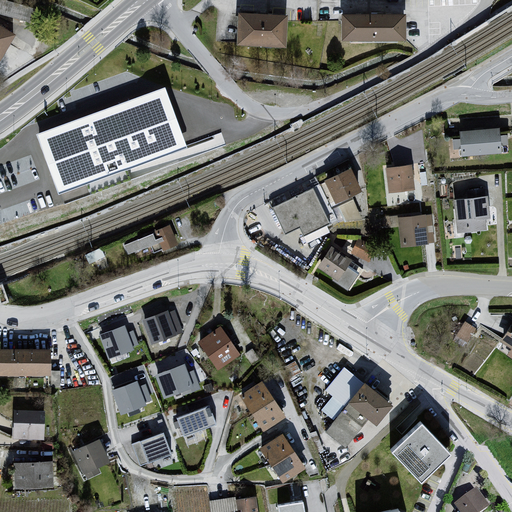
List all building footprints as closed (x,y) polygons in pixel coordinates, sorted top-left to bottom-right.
[(286,14),(239,12),(238,41),(284,43),(286,14)] [(404,12),(342,12),(342,37),(404,36),(404,12)] [(0,25),(0,58),(4,61),(18,36),(0,25)] [(56,187),(187,146),(168,85),(37,126),(56,187)] [(498,127),(458,131),(460,153),(500,149),(498,127)] [(32,153),(16,159),(21,172),(0,178),(0,192),(41,178),(32,153)] [(411,161),(385,164),(388,189),(414,186),(411,161)] [(347,168),(321,182),(332,204),(359,190),(347,168)] [(316,188),(276,207),(288,233),(303,226),(307,234),(332,222),(316,188)] [(38,197),(0,208),(0,222),(42,210),(38,197)] [(487,197),(454,201),(459,235),(487,231),(486,220),(490,219),(487,197)] [(423,217),(399,219),(401,245),(425,242),(423,217)] [(163,247),(179,242),(172,224),(123,240),(127,252),(161,241),(163,247)] [(369,259),(375,245),(358,237),(351,252),(369,259)] [(334,249),(318,269),(340,282),(353,262),(334,249)] [(151,341),(183,329),(174,305),(142,316),(151,341)] [(469,340),(476,324),(464,319),(457,335),(469,340)] [(130,355),(127,348),(140,344),(135,328),(128,330),(125,322),(101,329),(110,361),(130,355)] [(511,323),(501,342),(511,349),(511,323)] [(222,326),(199,342),(218,369),(241,354),(222,326)] [(49,351),(0,352),(0,375),(50,374),(49,351)] [(201,388),(195,367),(188,369),(185,360),(156,369),(164,397),(175,394),(176,396),(201,388)] [(122,415),(141,409),(139,403),(151,399),(142,374),(111,385),(122,415)] [(264,383),(242,398),(264,430),(286,415),(264,383)] [(371,384),(354,403),(383,425),(398,406),(371,384)] [(209,405),(176,418),(183,436),(216,423),(209,405)] [(41,413),(16,413),(16,437),(41,437),(41,413)] [(420,423),(389,452),(419,482),(449,453),(420,423)] [(164,432),(140,439),(147,462),(171,453),(164,432)] [(263,451),(283,481),(305,467),(285,437),(263,451)] [(101,442),(76,454),(85,472),(109,460),(101,442)] [(49,464),(18,465),(19,485),(50,484),(49,464)] [(478,493),(458,507),(462,511),(486,511),(491,508),(478,493)] [(279,499),(280,511),(305,511),(303,496),(279,499)] [(258,511),(257,499),(239,502),(240,511),(258,511)]
